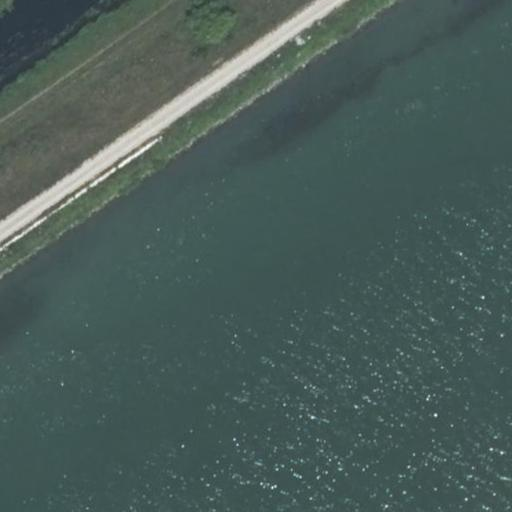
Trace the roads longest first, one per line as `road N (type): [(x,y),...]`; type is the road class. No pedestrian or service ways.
road 1 (track): [(336,0),(0,234)]
road 2 (track): [(0,128),(181,0)]
